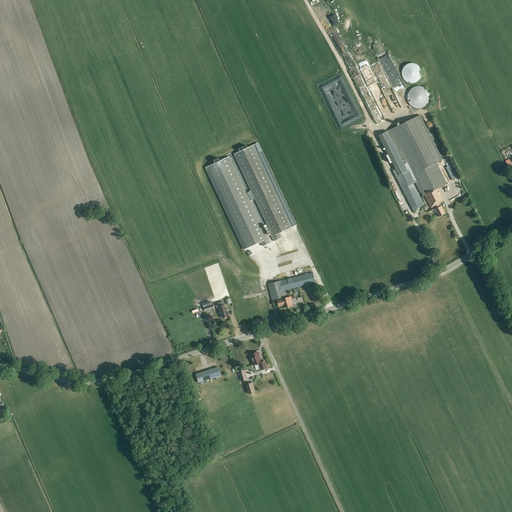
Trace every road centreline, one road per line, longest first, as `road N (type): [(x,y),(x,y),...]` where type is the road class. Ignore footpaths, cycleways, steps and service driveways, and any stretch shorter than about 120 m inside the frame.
road 1 (tertiary): [(259,332),(440,272),(511,228)]
road 2 (tertiary): [(0,365),(98,383),(259,332)]
road 3 (unclassified): [(342,511),(259,332)]
road 4 (track): [(374,137),(304,0)]
